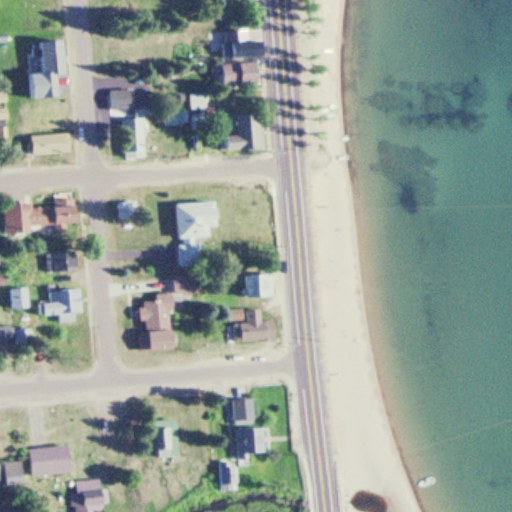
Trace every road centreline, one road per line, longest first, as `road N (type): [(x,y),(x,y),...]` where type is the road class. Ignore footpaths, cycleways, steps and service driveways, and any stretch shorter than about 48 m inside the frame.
road 1 (primary): [(326,511),(278,0)]
road 2 (residential): [(110,382),(80,0)]
road 3 (residential): [(0,390),(310,366)]
road 4 (residential): [(292,166),(0,185)]
